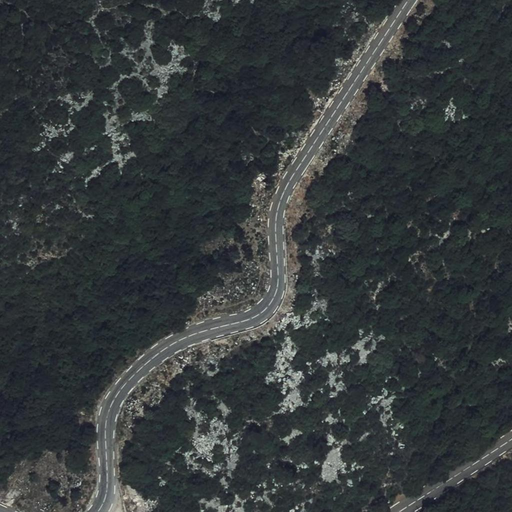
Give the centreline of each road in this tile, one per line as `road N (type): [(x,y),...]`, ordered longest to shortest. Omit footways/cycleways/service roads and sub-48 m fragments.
road 1 (tertiary): [(408,0),(279,203),(280,264),(268,306),(211,328)]
road 2 (tertiary): [(97,511),(106,489),(105,422),(123,383),(154,356),(211,328)]
road 3 (tertiary): [(511,439),(400,511)]
